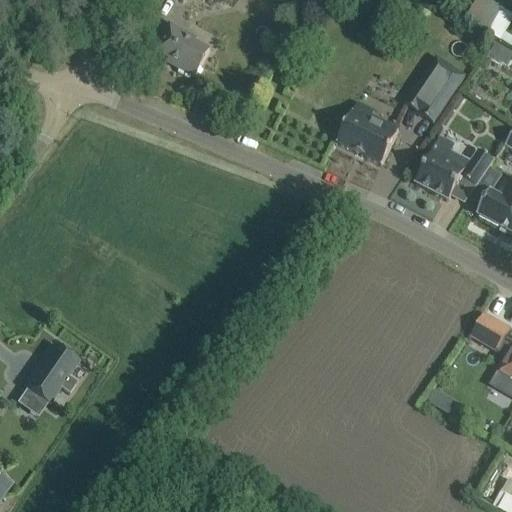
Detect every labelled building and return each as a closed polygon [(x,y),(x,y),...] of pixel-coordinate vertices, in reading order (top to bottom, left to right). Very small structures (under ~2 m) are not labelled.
[(309,0),(281,0),(282,0),(306,16),(314,3),(309,0)] [(197,41),(170,26),(156,53),(178,66),(176,69),(195,80),(210,53),(195,45),(197,41)] [(511,55),(496,46),(489,57),(506,68),(511,59),(511,55)] [(434,126),(465,79),(437,60),(405,107),(434,126)] [(382,168),(397,138),(396,137),(399,133),(371,119),(369,123),(352,115),(337,146),(382,168)] [(471,165),(450,154),(453,146),(440,140),(416,186),(449,203),(461,179),(476,190),(494,163),(479,153),(471,165)] [(490,171),(479,186),(490,193),(491,194),(502,179),(490,171)] [(490,193),(479,186),(470,200),(482,207),(490,193)] [(477,218),(511,236),(511,194),(507,202),(491,194),(490,193),(482,207),(477,218)] [(484,317),(471,338),(497,353),(506,359),(489,388),(511,401),(511,348),(503,343),(510,332),(484,317)] [(79,363),(70,357),(54,346),(24,389),(49,406),(60,390),(69,396),(77,385),(68,378),(79,363)] [(0,479),(0,506),(13,490),(0,479)] [(511,511),(511,482),(498,509),(504,511),(511,511)]
